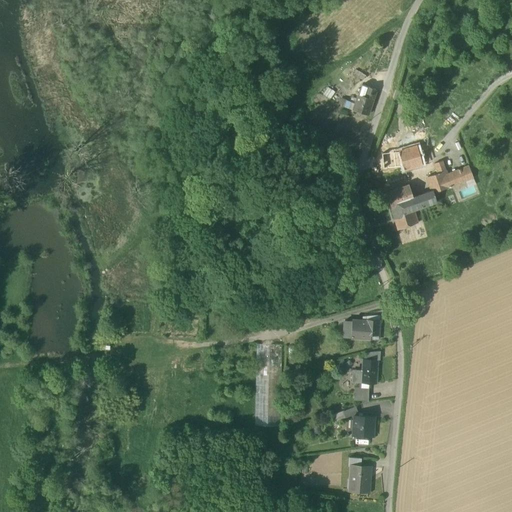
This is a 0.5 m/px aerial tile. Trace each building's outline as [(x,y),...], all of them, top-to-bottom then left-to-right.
[(353,75),(362,80),(365,75),(355,70),(353,75)] [(361,85),(358,95),(372,99),(375,89),(361,85)] [(367,115),(372,99),(358,95),(355,104),(353,110),(367,115)] [(345,108),(353,110),(355,104),(347,102),(345,108)] [(398,151),(381,153),(383,171),(404,170),(422,164),(416,145),(398,151)] [(372,159),(371,159),(359,181),(361,182),(372,159)] [(432,190),(433,192),(445,188),(451,187),(450,186),(446,174),(441,160),(433,163),(437,173),(427,176),(432,190)] [(473,177),(468,165),(446,174),(450,186),(473,177)] [(397,229),(417,222),(413,209),(411,201),(414,200),(412,196),(408,184),(386,192),(390,207),(397,229)] [(448,194),(445,188),(433,192),(435,198),(448,194)] [(436,201),(435,198),(433,192),(432,190),(412,196),(414,200),(411,201),(413,209),(436,201)] [(365,319),(364,322),(364,338),(378,339),(379,320),(365,319)] [(350,337),(364,338),(364,322),(344,320),(343,337),(350,337)] [(254,423),(276,423),(278,350),(256,349),(254,423)] [(377,359),(379,359),(380,351),(365,352),(365,358),(377,359)] [(361,369),(361,373),(360,382),(369,382),(375,382),(377,359),(365,358),(362,358),(361,369)] [(351,381),(360,382),(361,373),(351,372),(351,381)] [(369,382),(360,382),(360,385),(354,384),(353,399),(368,400),(369,382)] [(331,414),(334,421),(345,417),(343,409),(331,414)] [(352,434),(369,435),(370,425),(372,425),(373,415),(354,414),(352,434)] [(350,464),(360,465),(361,457),(348,456),(348,465),(350,465),(350,464)] [(348,489),(368,490),(370,466),(360,465),(350,464),(350,465),(348,489)]
